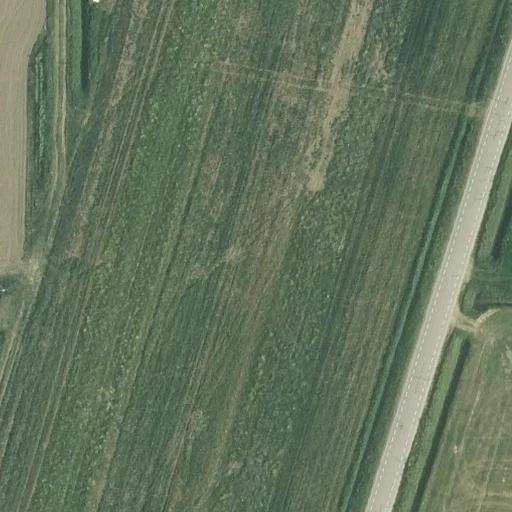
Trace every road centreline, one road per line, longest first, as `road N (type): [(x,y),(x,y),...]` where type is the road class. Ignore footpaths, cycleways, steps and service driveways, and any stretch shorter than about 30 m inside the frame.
road 1 (tertiary): [(380,511),(511,82)]
road 2 (track): [(59,0),(58,157)]
